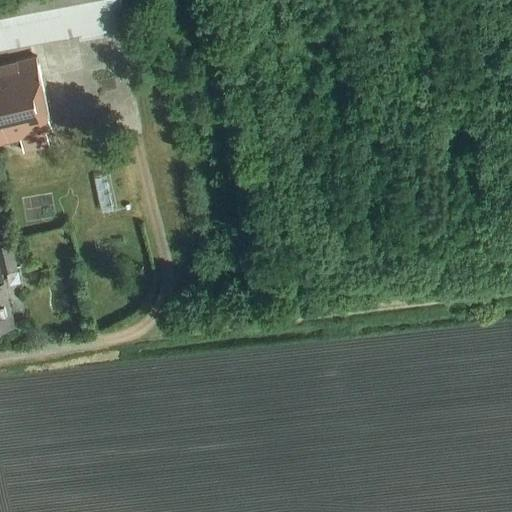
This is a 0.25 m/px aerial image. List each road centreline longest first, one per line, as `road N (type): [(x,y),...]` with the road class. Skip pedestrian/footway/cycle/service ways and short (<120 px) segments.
road 1 (track): [(148,332),(511,293)]
road 2 (unclassified): [(0,356),(148,332)]
